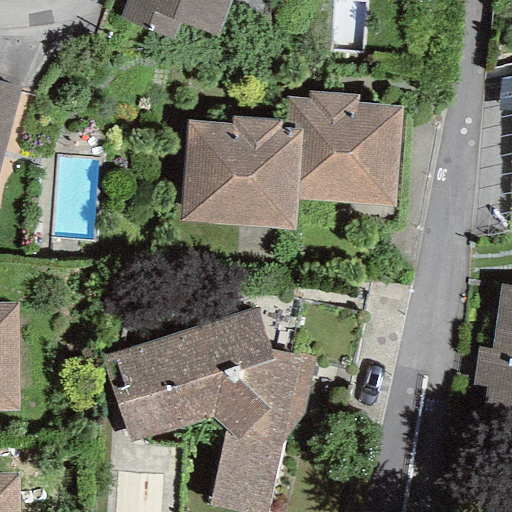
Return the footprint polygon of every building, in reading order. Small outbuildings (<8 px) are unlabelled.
[(126,0),(119,19),(171,40),(177,24),(215,37),(229,0),(126,0)] [(0,163),(20,88),(0,82),(0,163)] [(295,201),(394,206),(400,108),(357,105),(358,94),(308,91),(308,100),(286,98),(284,129),(299,130),(295,201)] [(187,120),(179,221),(293,228),(295,201),(299,130),(284,129),(279,129),(280,120),(232,117),(231,123),(187,120)] [(511,426),(511,288),(501,286),(491,352),(478,350),(473,385),(487,387),(482,422),(511,426)] [(0,410),(17,411),(17,304),(0,303),(0,410)] [(225,431),(209,506),(238,511),(266,511),(282,442),(303,415),(313,357),(270,349),(256,308),(101,358),(130,442),(210,419),(225,431)] [(0,476),(0,511),(15,511),(16,476),(0,476)]
